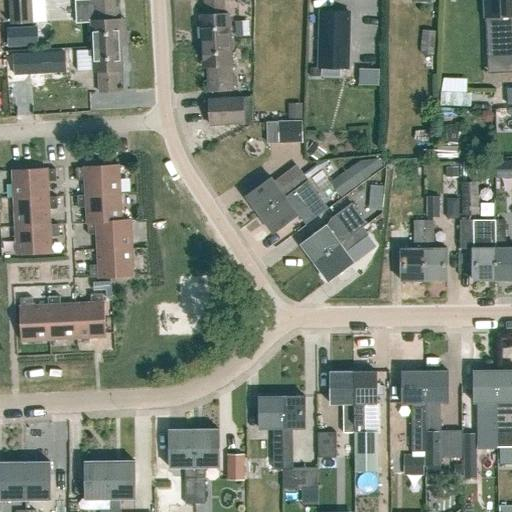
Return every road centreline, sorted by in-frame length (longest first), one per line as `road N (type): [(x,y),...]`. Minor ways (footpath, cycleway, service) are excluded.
road 1 (residential): [(0,405),(187,389),(208,382),(281,318)]
road 2 (residential): [(281,318),(164,119)]
road 3 (residential): [(281,318),(511,316)]
road 4 (residential): [(0,131),(164,119)]
